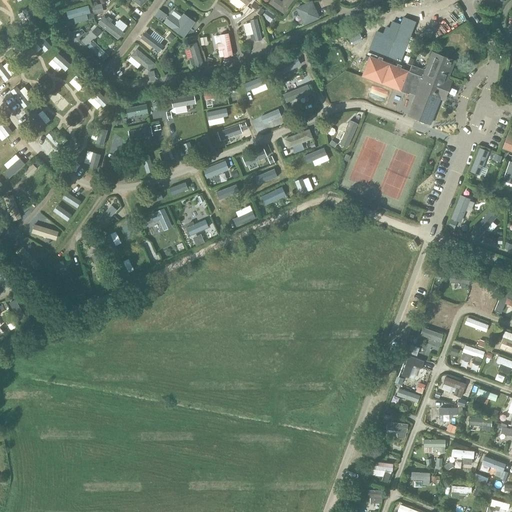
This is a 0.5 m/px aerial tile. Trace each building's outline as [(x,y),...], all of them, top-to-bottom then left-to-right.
[(280,0),(269,0),(269,1),(283,12),(291,0),(281,0),(281,1),(280,0)] [(304,26),(320,18),(312,1),(296,8),(304,26)] [(87,7),(65,13),(67,21),(89,14),(87,7)] [(30,8),(22,12),(30,28),(38,24),(30,8)] [(155,16),(161,20),(165,16),(159,11),(155,16)] [(170,16),(165,22),(183,36),(193,23),(188,19),(188,18),(185,16),(182,16),(180,19),(180,21),(179,22),(170,16)] [(110,22),(112,20),(108,17),(106,19),(103,17),(98,24),(118,39),(123,32),(110,22)] [(401,62),(416,22),(404,18),(401,25),(392,22),(390,28),(386,27),(383,33),(377,31),(370,50),(401,62)] [(255,41),(262,40),(256,19),(250,21),(253,35),(250,35),(252,40),(254,39),(255,41)] [(158,42),(163,33),(150,27),(145,36),(158,42)] [(357,30),(346,35),(352,47),(363,41),(357,30)] [(220,36),(224,59),(232,57),(228,34),(220,36)] [(40,35),(33,40),(45,53),(51,48),(40,35)] [(99,66),(105,61),(93,49),(97,45),(89,36),(79,46),(99,66)] [(195,67),(203,65),(196,43),(189,45),(193,59),(189,60),(191,65),(194,63),(195,67)] [(148,71),(154,64),(136,49),(131,56),(141,64),(139,67),(144,71),(146,69),(148,71)] [(443,100),(450,81),(448,80),(455,61),(432,52),(425,71),(424,71),(422,76),(401,68),(402,65),(397,64),(396,66),(382,61),(383,58),(378,56),(378,59),(369,56),(361,77),(409,95),(412,87),(417,89),(407,115),(431,124),(441,99),(443,100)] [(58,55),(53,61),(66,72),(71,66),(58,55)] [(278,75),(300,64),(296,57),(274,68),(278,75)] [(130,64),(126,69),(132,73),(135,68),(130,64)] [(1,65),(0,65),(0,76),(5,83),(11,78),(1,65)] [(295,69),(274,80),(276,84),(298,74),(295,69)] [(79,74),(73,80),(85,90),(90,85),(79,74)] [(262,78),(243,85),(246,93),(265,85),(262,78)] [(17,84),(10,89),(23,106),(30,101),(17,84)] [(307,85),(283,95),(286,103),(303,96),(304,96),(308,94),(309,93),(310,93),(307,85)] [(97,92),(91,97),(103,109),(108,103),(97,92)] [(371,107),(375,99),(368,96),(364,104),(371,107)] [(126,109),(128,117),(148,113),(146,105),(126,109)] [(35,109),(29,114),(40,127),(46,122),(35,109)] [(225,110),(206,114),(207,122),(227,118),(225,110)] [(0,114),(0,127),(6,135),(12,130),(0,114)] [(350,121),(339,144),(347,148),(357,124),(350,121)] [(219,132),(222,141),(242,134),(239,125),(219,132)] [(128,131),(131,140),(152,136),(151,127),(128,131)] [(52,129),(46,134),(60,149),(66,145),(52,129)] [(98,130),(94,145),(102,147),(106,132),(98,130)] [(312,138),(309,130),(285,139),(288,147),(312,138)] [(207,136),(200,139),(207,156),(214,153),(207,136)] [(511,151),(511,138),(507,136),(503,148),(511,151)] [(189,142),(181,145),(188,162),(195,160),(189,142)] [(480,148),(471,171),(479,174),(488,152),(480,148)] [(264,149),(243,157),(247,165),(267,157),(264,149)] [(323,149),(303,157),(307,164),(326,157),(323,149)] [(165,151),(158,153),(163,170),(171,168),(165,151)] [(92,154),(87,169),(95,171),(99,156),(92,154)] [(20,156),(4,170),(9,177),(25,162),(20,156)] [(148,156),(140,158),(145,175),(153,173),(148,156)] [(225,161),(203,170),(207,178),(228,170),(225,161)] [(131,162),(123,164),(126,181),(134,179),(131,162)] [(113,164),(105,164),(107,182),(114,182),(113,164)] [(274,170),(254,179),(257,187),(277,178),(274,170)] [(301,179),(294,182),(300,197),(307,194),(301,179)] [(185,183),(168,190),(171,197),(188,190),(185,183)] [(235,186),(215,194),(219,202),(239,194),(235,186)] [(282,188),(262,197),(266,205),(286,195),(282,188)] [(66,190),(62,196),(77,206),(82,200),(66,190)] [(159,193),(143,200),(145,207),(162,201),(159,193)] [(13,194),(5,197),(13,221),(21,218),(13,194)] [(453,217),(461,220),(469,199),(461,196),(453,217)] [(57,203),(53,209),(67,220),(72,213),(57,203)] [(160,221),(164,231),(173,227),(164,208),(150,215),(154,223),(160,221)] [(251,212),(232,221),(235,228),(255,220),(251,212)] [(186,228),(190,236),(209,228),(205,220),(194,225),(193,222),(189,224),(190,227),(186,228)] [(35,224),(32,232),(56,239),(58,231),(35,224)] [(111,232),(103,236),(110,252),(118,248),(111,232)] [(22,245),(16,251),(33,269),(39,263),(22,245)] [(101,279),(109,275),(99,252),(91,255),(98,271),(98,272),(99,277),(100,277),(101,279)] [(78,277),(73,259),(67,261),(67,259),(60,261),(60,263),(54,264),(60,283),(66,281),(67,284),(73,282),(72,279),(78,277)] [(123,259),(115,263),(122,279),(131,275),(123,259)] [(469,284),(470,276),(452,274),(451,282),(462,283),(461,287),(465,287),(466,284),(469,284)] [(470,300),(476,302),(480,294),(484,296),(488,288),(483,286),(485,282),(479,280),(470,300)] [(511,306),(511,292),(503,289),(494,311),(500,313),(504,303),(511,306)] [(426,322),(450,323),(450,315),(426,314),(426,322)] [(469,334),(487,335),(487,331),(488,331),(489,325),(470,323),(469,334)] [(7,332),(9,338),(15,335),(12,330),(7,332)] [(511,334),(504,332),(502,337),(511,340),(511,334)] [(511,341),(504,339),(501,345),(511,349),(511,341)] [(480,365),(484,352),(465,346),(462,352),(474,356),(472,363),(480,365)] [(401,375),(402,376),(408,378),(412,365),(421,368),(424,361),(409,356),(408,356),(401,375)] [(496,363),(502,365),(508,367),(511,368),(511,366),(511,361),(499,356),(496,363)] [(511,369),(498,364),(496,370),(511,376),(511,374),(511,369)] [(411,385),(420,389),(424,379),(416,375),(411,385)] [(466,384),(445,377),(443,384),(459,390),(456,397),(461,398),(466,384)] [(413,404),(417,403),(417,400),(420,399),(419,393),(402,395),(403,402),(412,400),(413,404)] [(502,400),(502,394),(485,393),(484,405),(491,406),(492,399),(502,400)] [(458,414),(458,416),(462,413),(463,407),(458,407),(458,408),(439,408),(440,415),(458,414)] [(468,425),(482,426),(481,430),(490,430),(490,427),(491,427),(491,419),(469,417),(468,425)] [(397,436),(405,437),(406,432),(407,432),(408,424),(388,421),(387,429),(398,430),(397,436)] [(511,429),(502,427),(500,434),(511,436),(511,429)] [(433,447),(433,451),(444,451),(445,440),(424,439),(424,446),(433,447)] [(453,449),(452,456),(464,457),(463,463),(471,464),(471,458),(473,458),(474,451),(453,449)] [(484,455),(481,462),(497,468),(494,475),(500,477),(503,470),(506,463),(484,455)] [(393,464),(373,461),(372,469),(385,470),(385,472),(381,480),(387,482),(392,471),(393,464)] [(430,473),(411,472),(411,479),(423,480),(423,484),(429,484),(430,473)] [(485,485),(488,478),(475,473),(472,480),(485,485)] [(370,503),(381,503),(382,491),(361,490),(361,497),(370,497),(370,503)] [(490,506),(508,510),(510,504),(492,499),(490,506)]
